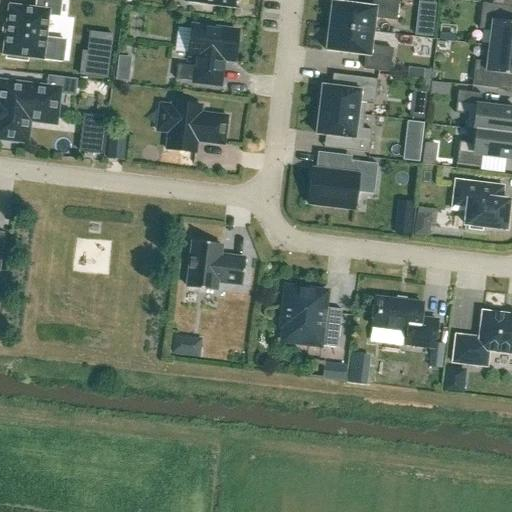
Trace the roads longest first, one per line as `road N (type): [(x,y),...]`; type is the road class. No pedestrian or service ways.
road 1 (residential): [(266,201),(286,241),(511,269)]
road 2 (residential): [(0,169),(266,201)]
road 3 (residential): [(266,201),(291,0)]
